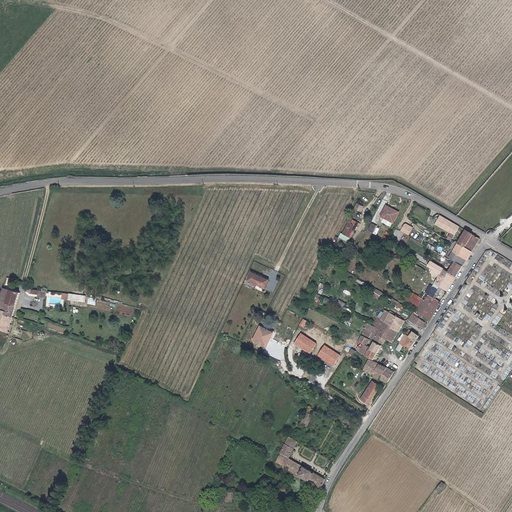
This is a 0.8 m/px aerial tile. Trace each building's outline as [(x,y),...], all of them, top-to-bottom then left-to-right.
[(362,211),(364,205),(357,203),(355,208),(362,211)] [(397,214),(385,208),(380,218),(392,224),(397,214)] [(450,233),(455,236),(460,228),(439,216),(434,225),(450,233)] [(358,226),(350,223),(348,227),(346,226),(342,238),(350,242),(354,230),(356,231),(358,226)] [(410,233),(413,227),(406,223),(403,230),(410,233)] [(376,228),(371,225),(367,232),(372,235),(376,228)] [(459,245),(472,252),(480,239),(467,232),(459,245)] [(451,243),(455,236),(450,233),(447,241),(451,243)] [(462,267),(472,252),(459,245),(455,251),(453,250),(448,257),(449,258),(462,267)] [(462,267),(449,258),(448,260),(453,263),(448,272),(430,262),(427,267),(440,274),(453,281),(462,267)] [(269,280),(252,272),(248,280),(265,288),(269,280)] [(453,281),(440,274),(435,283),(442,287),(448,290),(453,281)] [(442,287),(435,283),(432,287),(430,286),(415,311),(429,321),(441,301),(436,298),(442,287)] [(47,299),(48,291),(42,290),(29,287),(27,291),(31,293),(30,294),(39,296),(39,297),(47,299)] [(4,289),(0,302),(0,307),(6,310),(5,314),(12,316),(19,293),(4,289)] [(379,298),(383,292),(377,289),(374,295),(379,298)] [(70,294),(64,294),(63,299),(86,302),(87,297),(70,294)] [(379,318),(374,327),(381,331),(386,322),(392,326),(391,328),(398,332),(404,321),(386,312),(382,320),(379,318)] [(5,314),(0,328),(7,331),(12,316),(5,314)] [(428,323),(412,315),(409,320),(424,329),(428,323)] [(394,338),(398,332),(391,328),(392,326),(386,322),(381,331),(394,338)] [(378,336),(375,340),(382,344),(386,338),(392,342),(394,338),(381,331),(374,327),(372,326),(371,329),(374,330),(373,333),(378,336)] [(274,335),(260,328),(255,337),(267,344),(270,339),(272,339),(274,335)] [(363,334),(375,340),(378,336),(373,333),(366,330),(363,334)] [(409,338),(416,341),(419,335),(413,331),(409,338)] [(370,350),(371,348),(366,346),(369,340),(362,336),(359,342),(364,346),(362,349),(359,347),(357,350),(367,355),(366,356),(373,360),(377,354),(370,350)] [(410,350),(416,341),(409,338),(406,336),(401,344),(404,346),(410,350)] [(374,342),(371,348),(370,350),(377,354),(381,346),(374,342)] [(363,370),(372,375),(379,364),(372,361),(369,360),(363,370)] [(379,364),(372,375),(372,376),(387,385),(395,372),(379,364)] [(376,393),(368,388),(360,401),(368,406),(376,393)] [(313,416),(307,413),(301,425),(307,428),(313,416)] [(298,443),(289,438),(284,446),(282,446),(281,449),(279,449),(277,453),(280,454),(276,463),(314,484),(313,486),(315,487),(313,489),(320,493),(326,481),(325,480),(289,459),(298,443)]
